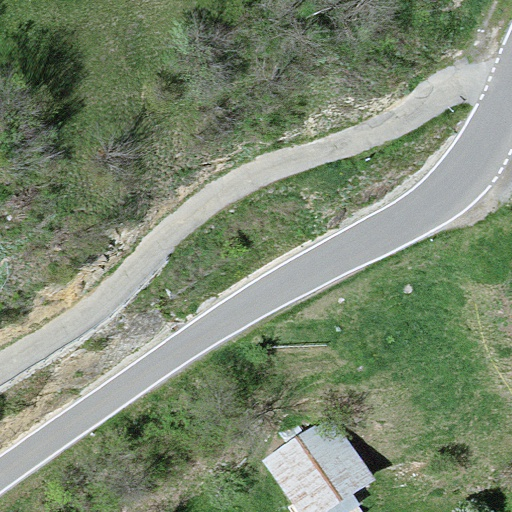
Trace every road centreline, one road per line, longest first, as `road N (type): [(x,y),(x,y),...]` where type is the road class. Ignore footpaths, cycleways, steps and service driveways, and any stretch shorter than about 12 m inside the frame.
road 1 (tertiary): [(511,89),(488,144),(415,213),(277,287),(0,476)]
road 2 (track): [(511,86),(231,178),(102,299),(0,363)]
